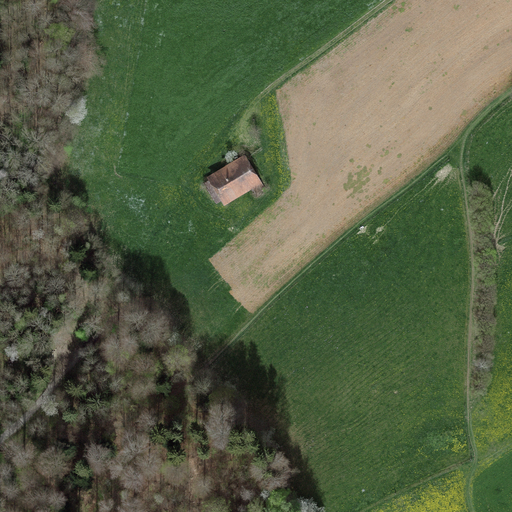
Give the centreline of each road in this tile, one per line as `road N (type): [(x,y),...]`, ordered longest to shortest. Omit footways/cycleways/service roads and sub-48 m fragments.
road 1 (track): [(472,128),(167,393)]
road 2 (track): [(142,293),(0,441)]
